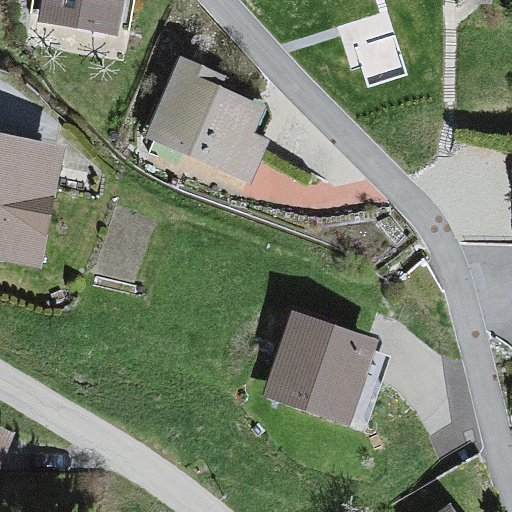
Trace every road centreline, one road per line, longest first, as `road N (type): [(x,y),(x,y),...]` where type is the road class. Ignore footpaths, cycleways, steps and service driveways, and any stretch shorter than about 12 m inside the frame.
road 1 (residential): [(511,458),(436,232),(216,0)]
road 2 (residential): [(201,511),(0,381)]
